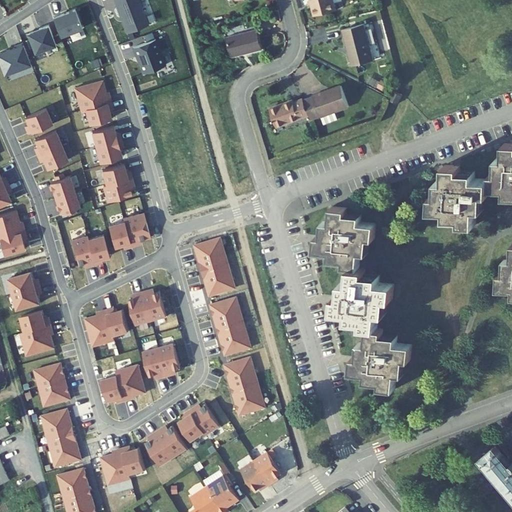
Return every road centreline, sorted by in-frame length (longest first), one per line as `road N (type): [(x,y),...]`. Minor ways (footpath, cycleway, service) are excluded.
road 1 (track): [(315,486),(175,0)]
road 2 (residential): [(171,254),(201,370),(194,383),(126,425),(100,412),(72,299)]
road 3 (residential): [(349,466),(269,201)]
road 4 (residential): [(269,201),(511,114)]
road 5 (residential): [(166,236),(129,99),(91,0)]
road 6 (residential): [(269,201),(238,98),(248,77),(293,52),(285,0)]
road 7 (residential): [(0,110),(72,299)]
road 8 (residential): [(349,466),(490,411)]
